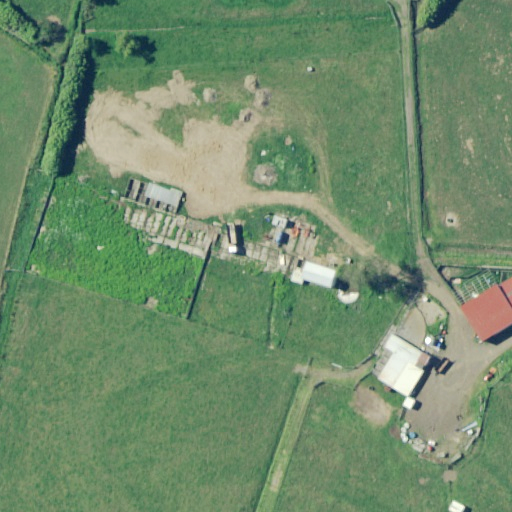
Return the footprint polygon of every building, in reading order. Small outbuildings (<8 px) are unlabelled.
[(289,219),(276,215),(273,224),(286,228),(289,219)] [(297,268),(292,281),(303,285),(305,279),(334,288),(340,271),(309,262),(306,272),(297,268)] [(511,282),(510,280),(464,307),(485,342),(511,325),(511,282)] [(417,400),(410,395),(424,372),(423,372),(427,365),(432,358),(394,334),(386,347),(395,353),(380,379),(408,396),(403,405),(411,410),(417,400)] [(463,511),(466,507),(455,501),(450,511),(452,511),(463,511)]
